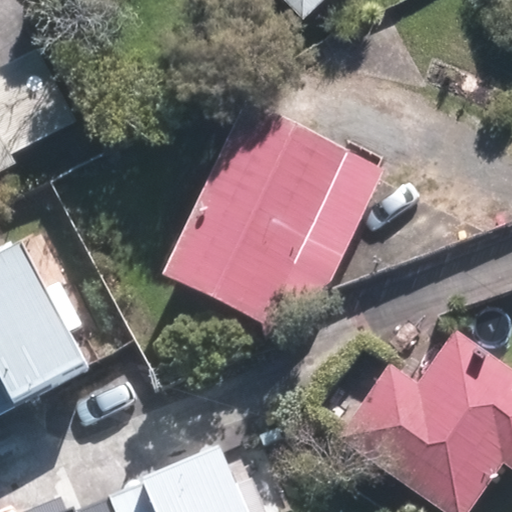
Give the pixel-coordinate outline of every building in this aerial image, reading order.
[(0,169),(13,162),(7,151),(72,116),(33,46),(0,64),(0,169)] [(383,171),(241,101),(155,273),(297,343),(383,171)] [(23,237),(0,248),(0,387),(10,406),(91,363),(23,237)] [(386,364),(336,435),(445,511),(465,511),(501,462),(511,469),(511,370),(451,328),(412,382),(386,364)] [(240,511),(221,465),(106,511),(240,511)]
